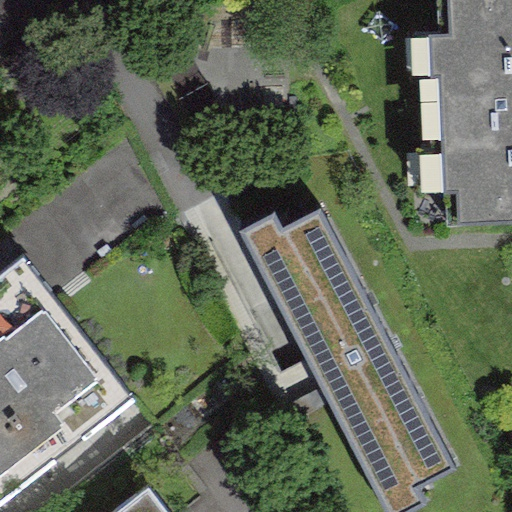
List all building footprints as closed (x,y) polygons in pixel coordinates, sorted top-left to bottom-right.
[(0,0),(0,42),(47,3),(43,0),(0,0)] [(511,0),(438,0),(450,224),(511,220),(511,0)] [(242,232),(386,511),(406,511),(425,503),(414,484),(454,463),(347,253),(323,207),(280,228),(272,213),(242,232)] [(24,260),(0,278),(0,505),(135,402),(24,260)] [(163,511),(149,494),(125,511),(163,511)]
